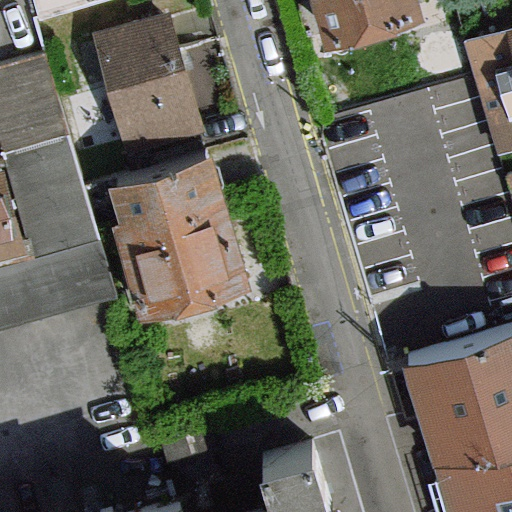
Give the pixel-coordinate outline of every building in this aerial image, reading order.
[(48,0),(51,10),(85,0),(48,0)] [(329,0),(339,33),(429,6),(427,0),(329,0)] [(103,35),(128,139),(199,121),(177,30),(174,17),(103,35)] [(511,30),(477,41),(488,79),(443,91),(451,119),(463,158),(511,143),(511,30)] [(0,114),(9,149),(72,131),(47,51),(0,63),(0,114)] [(463,158),(451,119),(377,141),(389,180),(463,158)] [(14,164),(40,255),(102,237),(72,131),(9,149),(14,164)] [(207,146),(123,172),(136,216),(127,218),(152,297),(245,268),(215,171),(207,146)] [(0,266),(40,255),(14,164),(0,167),(0,266)] [(0,266),(0,327),(115,294),(120,292),(102,237),(40,255),(0,266)] [(438,456),(511,445),(511,317),(406,348),(438,456)] [(176,500),(179,511),(210,503),(204,479),(223,474),(206,414),(155,428),(176,500)] [(334,511),(312,435),(261,450),(277,500),(234,511),(334,511)] [(511,511),(511,445),(438,456),(454,511),(511,511)] [(115,511),(113,507),(95,511),(179,511),(176,500),(172,502),(138,511),(115,511)]
